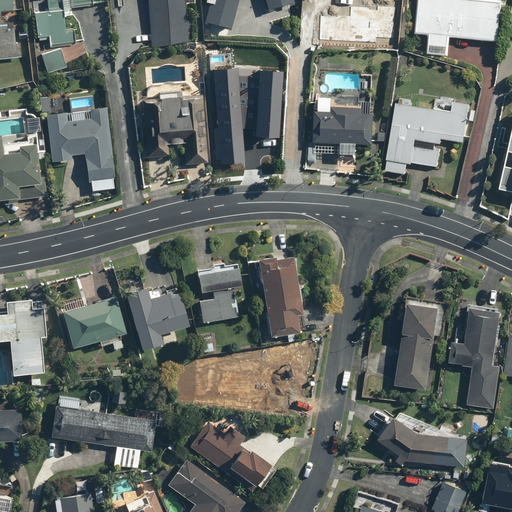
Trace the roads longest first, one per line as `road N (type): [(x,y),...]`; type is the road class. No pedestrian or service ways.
road 1 (residential): [(0,256),(221,204),(365,209)]
road 2 (residential): [(298,511),(325,439),(365,209)]
road 3 (unknown): [(290,201),(301,0)]
road 4 (residential): [(365,209),(438,227),(511,259)]
